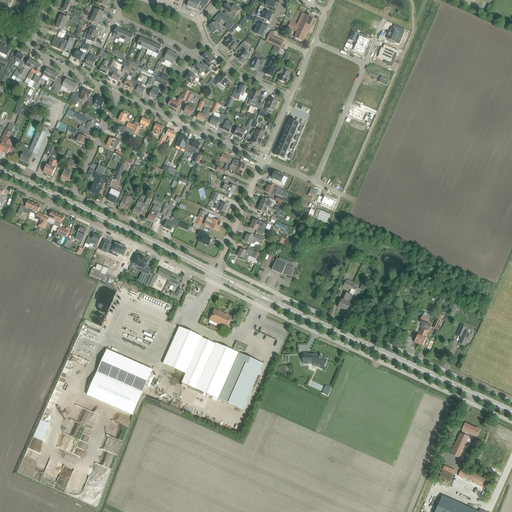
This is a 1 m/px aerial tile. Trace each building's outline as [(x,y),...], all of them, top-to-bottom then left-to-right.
[(109,0),(107,0),(99,0),(99,1),(97,0),(97,2),(98,3),(110,8),(111,6),(107,4),(109,0)] [(188,0),(189,0),(189,2),(187,6),(192,8),(195,0),(188,0)] [(195,0),(192,8),(197,10),(199,5),(205,7),(208,4),(210,0),(208,0),(195,0)] [(277,1),(276,1),(274,0),(265,0),(267,1),(265,6),(269,7),(269,6),(274,8),(274,7),(275,7),(276,4),(277,1)] [(224,7),(223,8),(227,11),(226,12),(230,15),(233,18),(235,15),(240,10),(238,8),(234,4),(232,7),(228,3),(227,4),(226,4),(224,6),(224,7)] [(66,4),(63,10),(68,12),(70,13),(73,14),(75,9),(72,8),(73,7),(66,4)] [(261,5),(258,12),(263,14),(261,18),(269,21),(272,14),(270,13),(271,10),(261,5)] [(94,8),(92,14),(101,19),(103,15),(107,16),(108,14),(94,8)] [(101,19),(92,14),(89,20),(91,21),(98,24),(102,26),(104,24),(100,22),(101,19)] [(217,23),(222,18),(218,14),(213,21),(214,23),(209,25),(210,26),(208,27),(210,30),(211,30),(213,33),(216,32),(218,35),(222,34),(217,23)] [(295,38),(298,39),(303,41),(307,32),(308,33),(315,18),(310,16),(305,14),(300,25),(291,21),(288,28),(297,32),(295,38)] [(61,15),(58,21),(65,24),(67,25),(68,22),(66,22),(68,18),(61,15)] [(230,29),(235,24),(225,15),(223,19),(232,27),(230,29)] [(253,24),(257,26),(254,33),(262,36),(267,27),(262,25),(263,22),(256,19),(253,24)] [(65,24),(58,21),(56,27),(63,30),(65,24)] [(87,30),(86,33),(98,38),(98,36),(97,35),(99,32),(95,30),(97,27),(92,25),(88,23),(86,27),(89,28),(88,31),(87,30)] [(235,24),(230,29),(228,31),(232,34),(238,27),(238,26),(235,24)] [(387,39),(394,42),(395,39),(399,41),(402,34),(401,33),(403,29),(394,25),(392,29),(391,29),(387,39)] [(113,35),(119,38),(122,30),(119,29),(119,28),(117,26),(113,35)] [(119,38),(124,40),(128,33),(122,30),(119,38)] [(98,38),(86,33),(84,38),(86,40),(90,41),(94,43),(95,40),(96,40),(98,38)] [(128,33),(124,40),(130,43),(134,35),(128,33)] [(361,34),(356,44),(365,48),(368,41),(366,40),(367,37),(361,34)] [(225,42),(226,43),(224,46),(230,51),(232,48),(233,49),(237,44),(234,41),(235,39),(231,35),(225,42)] [(284,42),(269,35),(266,41),(281,48),(284,42)] [(63,39),(60,38),(55,36),(51,46),(69,54),(71,49),(75,41),(64,36),(63,39)] [(137,45),(143,47),(146,40),(141,37),(137,45)] [(143,47),(148,49),(151,42),(146,40),(143,47)] [(148,49),(153,52),(156,44),(151,42),(148,49)] [(250,48),(243,42),(237,49),(240,51),(235,57),(239,61),(241,63),(242,63),(243,64),(247,59),(250,55),(247,52),(250,48)] [(0,52),(3,54),(3,53),(7,56),(11,49),(1,43),(0,45),(0,52)] [(77,51),(76,53),(74,58),(81,61),(83,54),(87,55),(89,49),(91,46),(84,43),(82,49),(81,48),(79,52),(77,51)] [(156,44),(153,52),(158,54),(162,47),(156,44)] [(356,44),(353,50),(362,54),(365,48),(356,44)] [(380,53),(378,58),(386,61),(385,62),(391,64),(393,60),(392,60),(395,54),(397,55),(399,52),(384,46),(383,49),(381,49),(380,53)] [(161,59),(159,62),(162,64),(162,62),(164,63),(166,61),(169,62),(174,53),(169,50),(169,51),(166,56),(163,55),(161,59)] [(21,70),(22,67),(25,62),(22,61),(24,56),(18,53),(16,57),(16,58),(15,60),(20,63),(17,68),(21,70)] [(174,53),(169,62),(171,64),(170,66),(172,67),(171,69),(174,70),(178,63),(175,62),(179,56),(174,53)] [(205,64),(209,68),(213,64),(212,62),(214,60),(207,53),(202,57),(207,62),(205,64)] [(94,55),(93,57),(89,55),(85,64),(93,67),(96,60),(97,57),(94,55)] [(112,59),(109,66),(113,68),(113,66),(116,60),(117,58),(114,56),(113,59),(112,59)] [(251,68),(252,68),(251,69),(254,70),(255,69),(258,71),(259,67),(263,68),(267,60),(261,57),(259,61),(255,59),(251,68)] [(316,58),(313,63),(324,67),(327,61),(327,60),(322,57),(321,60),(316,58)] [(0,58),(0,65),(2,66),(0,70),(0,74),(2,76),(8,62),(3,60),(0,58)] [(26,66),(32,69),(36,62),(30,59),(26,66)] [(268,59),(267,62),(265,66),(268,67),(265,74),(265,75),(268,76),(268,75),(272,77),(276,67),(272,65),(274,61),(268,59)] [(105,60),(104,61),(102,66),(102,67),(99,71),(106,74),(108,70),(109,69),(105,67),(107,63),(108,61),(105,60)] [(36,62),(32,69),(37,72),(41,65),(36,62)] [(203,72),(206,75),(210,71),(205,65),(203,67),(198,62),(193,67),(201,74),(203,72)] [(130,63),(125,74),(128,75),(132,68),(137,70),(139,67),(130,63)] [(313,63),(311,67),(321,72),(323,67),(313,63)] [(339,66),(337,71),(348,76),(350,72),(352,72),(354,68),(344,63),(342,67),(339,66)] [(113,68),(111,72),(114,74),(111,78),(118,81),(120,77),(121,76),(117,75),(119,71),(116,69),(116,67),(113,66),(113,68)] [(289,79),(288,79),(290,73),(285,71),(286,69),(280,66),(277,73),(281,74),(279,80),(286,83),(286,82),(287,82),(288,81),(289,79)] [(311,67),(309,72),(319,76),(321,72),(311,67)] [(43,76),(49,79),(53,72),(47,69),(43,76)] [(151,85),(154,78),(155,75),(154,75),(153,74),(152,74),(148,72),(146,71),(145,73),(145,74),(151,76),(147,84),(151,85)] [(337,71),(334,77),(338,78),(336,82),(345,86),(347,82),(346,81),(348,76),(337,71)] [(21,75),(19,73),(15,80),(18,82),(18,81),(23,83),(24,81),(32,86),(31,87),(36,89),(39,84),(38,84),(35,82),(33,81),(29,79),(32,73),(30,72),(27,78),(26,78),(25,79),(21,76),(21,75)] [(53,72),(49,79),(55,82),(58,75),(53,72)] [(186,78),(186,79),(185,79),(192,84),(195,80),(198,82),(199,80),(196,77),(196,78),(190,73),(188,76),(187,76),(186,77),(186,78)] [(155,75),(154,78),(157,80),(156,81),(167,86),(169,81),(158,76),(155,75)] [(219,76),(218,78),(214,84),(219,88),(221,85),(225,87),(230,80),(227,78),(227,77),(224,75),(221,78),(219,76)] [(390,81),(381,77),(379,83),(388,87),(390,81)] [(126,80),(124,85),(131,88),(133,83),(134,80),(132,78),(130,82),(126,80)] [(139,78),(138,81),(136,85),(138,86),(136,91),(143,94),(145,89),(145,88),(146,86),(143,84),(143,83),(141,82),(143,79),(139,78)] [(62,86),(68,89),(72,82),(66,79),(62,86)] [(209,85),(203,79),(200,82),(206,88),(209,85)] [(306,80),(303,85),(314,90),(316,85),(306,80)] [(72,104),(74,100),(78,94),(74,92),(77,86),(72,82),(68,89),(74,92),(68,102),(72,104)] [(49,92),(53,94),(58,85),(54,83),(51,88),(49,92)] [(58,85),(53,94),(57,96),(58,95),(62,87),(59,85),(58,85)] [(236,88),(234,93),(232,97),(239,100),(241,95),(243,96),(247,88),(241,85),(239,91),(235,89),(236,89),(236,88)] [(303,85),(301,91),(306,93),(304,96),(310,99),(314,90),(303,85)] [(329,88),(327,94),(338,98),(340,94),(342,95),(344,90),(334,86),(333,89),(329,88)] [(153,87),(151,92),(149,96),(156,99),(159,94),(158,94),(160,90),(153,87)] [(88,109),(90,104),(92,101),(88,98),(91,93),(84,89),(81,94),(78,93),(78,94),(74,100),(78,102),(83,105),(84,102),(86,104),(84,108),(88,109)] [(185,101),(189,94),(189,92),(186,90),(182,98),(180,97),(177,103),(171,100),(168,105),(178,109),(180,104),(182,100),(185,101)] [(254,91),(252,95),(250,100),(256,102),(260,104),(263,98),(258,96),(260,93),(254,91)] [(327,94),(325,99),(328,100),(326,104),(336,109),(338,104),(336,103),(338,98),(327,94)] [(92,100),(92,101),(90,104),(93,105),(93,106),(100,110),(105,101),(98,97),(95,102),(92,100)] [(261,109),(259,115),(265,118),(268,112),(269,109),(274,111),(278,101),(270,98),(266,108),(265,110),(261,109)] [(21,104),(19,103),(19,104),(18,104),(14,113),(19,116),(23,108),(24,106),(24,105),(21,104)] [(189,103),(187,106),(184,112),(191,115),(194,109),(195,105),(189,103)] [(219,104),(216,103),(215,103),(213,107),(211,113),(214,115),(217,108),(219,104)] [(24,106),(23,110),(26,112),(31,114),(33,110),(24,106)] [(199,113),(197,118),(203,121),(206,116),(208,110),(205,108),(202,114),(199,113)] [(118,120),(123,122),(124,123),(125,120),(128,121),(130,119),(126,117),(128,113),(128,112),(125,111),(124,111),(123,113),(122,113),(118,120)] [(37,112),(34,118),(40,121),(43,115),(37,112)] [(75,113),(74,117),(77,118),(84,123),(87,125),(86,128),(80,126),(79,129),(89,134),(90,131),(91,131),(94,124),(91,123),(92,120),(90,119),(84,117),(84,116),(78,114),(75,113)] [(86,113),(84,117),(90,119),(92,120),(95,122),(96,121),(97,118),(92,116),(91,115),(86,113)] [(216,127),(219,122),(221,123),(225,115),(221,113),(219,118),(214,116),(212,119),(210,124),(216,127)] [(225,115),(221,123),(225,125),(223,130),(229,133),(231,128),(232,127),(231,127),(233,124),(230,123),(227,122),(229,118),(228,116),(226,114),(225,115)] [(253,120),(251,119),(250,118),(250,119),(247,117),(246,119),(249,121),(246,127),(243,125),(241,129),(238,128),(234,135),(241,138),(244,133),(245,130),(248,131),(250,126),(253,120)] [(143,118),(141,123),(140,123),(143,125),(142,128),(145,130),(146,126),(148,127),(150,121),(143,118)] [(290,119),(288,124),(297,128),(299,123),(290,119)] [(128,123),(126,127),(134,131),(136,126),(133,125),(128,123)] [(156,124),(154,129),(152,133),(158,136),(160,132),(161,133),(164,127),(156,124)] [(288,124),(286,128),(295,132),(297,128),(288,124)] [(29,151),(33,152),(38,155),(40,150),(47,133),(46,133),(48,128),(42,125),(40,130),(39,129),(29,151)] [(134,131),(126,127),(122,125),(121,128),(116,126),(112,133),(118,135),(119,132),(122,134),(123,132),(131,135),(132,133),(134,131)] [(286,128),(284,133),(293,136),(295,132),(286,128)] [(0,146),(0,150),(3,152),(9,138),(12,132),(5,129),(2,136),(3,136),(0,142),(2,143),(0,146)] [(169,130),(166,134),(166,135),(169,136),(168,140),(170,141),(172,137),(173,138),(174,138),(176,133),(169,130)] [(256,133),(255,136),(262,139),(263,139),(264,136),(263,136),(265,133),(257,130),(257,131),(255,130),(254,132),(256,133)] [(149,131),(144,142),(146,143),(148,140),(149,141),(152,133),(149,131)] [(9,138),(3,152),(7,154),(8,151),(12,153),(14,148),(9,146),(10,143),(11,144),(16,133),(12,132),(9,138)] [(284,133),(282,137),(291,141),(293,136),(284,133)] [(181,135),(176,145),(186,149),(188,145),(189,144),(186,143),(188,138),(184,136),(181,134),(181,135)] [(78,137),(76,141),(79,142),(84,144),(86,141),(87,141),(88,139),(82,136),(82,137),(78,135),(77,137),(78,137)] [(262,139),(255,136),(254,137),(254,138),(251,145),(255,147),(256,144),(259,145),(262,139)] [(110,138),(107,145),(111,148),(112,148),(115,150),(117,147),(118,144),(120,140),(114,137),(113,139),(110,138)] [(158,145),(156,149),(160,151),(161,149),(160,149),(165,139),(162,137),(158,145)] [(282,137),(280,141),(289,145),(291,141),(282,137)] [(185,151),(183,157),(187,158),(188,156),(191,158),(193,152),(196,153),(198,149),(200,144),(194,141),(192,146),(188,145),(186,149),(185,151)] [(280,141),(278,146),(287,150),(289,145),(280,141)] [(44,154),(49,157),(53,147),(49,145),(44,154)] [(278,146),(276,150),(285,154),(287,150),(278,146)] [(33,152),(29,151),(24,148),(22,153),(23,153),(20,160),(28,163),(31,157),(33,152)] [(276,150),(274,155),(283,159),(285,154),(276,150)] [(218,159),(220,160),(228,163),(230,157),(221,153),(218,159)] [(48,175),(55,159),(52,158),(49,164),(48,164),(48,165),(45,164),(43,168),(45,169),(43,173),(48,175)] [(55,159),(48,175),(52,177),(56,168),(55,167),(56,164),(58,165),(59,161),(56,160),(56,159),(55,159)] [(231,163),(230,165),(244,171),(246,167),(245,166),(246,165),(233,159),(231,163)] [(164,164),(162,169),(174,175),(176,170),(164,164)] [(244,171),(230,165),(228,171),(234,174),(235,172),(242,175),(244,171)] [(93,185),(90,192),(94,194),(103,175),(106,169),(102,167),(101,170),(98,168),(96,172),(94,177),(97,179),(95,182),(94,185),(93,185)] [(63,173),(61,178),(62,179),(61,180),(64,181),(64,180),(68,182),(70,176),(71,173),(65,170),(64,173),(63,173)] [(273,178),(271,182),(280,186),(282,182),(281,182),(283,176),(274,171),(271,178),(273,178)] [(113,179),(118,181),(121,174),(116,172),(113,179)] [(103,175),(94,194),(99,196),(101,191),(102,188),(101,188),(104,182),(107,183),(110,178),(103,175)] [(221,189),(222,190),(227,192),(233,195),(235,191),(236,191),(237,191),(238,189),(237,189),(236,188),(236,187),(232,186),(228,184),(230,179),(224,176),(222,181),(224,183),(221,189)] [(265,192),(270,194),(274,195),(275,193),(279,195),(279,194),(282,195),(283,191),(273,187),(268,185),(267,184),(266,188),(267,189),(265,192)] [(121,194),(117,203),(121,204),(120,206),(121,207),(121,208),(123,209),(123,208),(127,210),(129,205),(130,204),(132,200),(123,195),(124,193),(125,193),(127,189),(124,188),(122,192),(121,194)] [(111,195),(110,196),(108,201),(115,204),(117,199),(117,198),(120,192),(117,191),(112,189),(109,194),(111,195)] [(210,201),(215,203),(219,194),(214,192),(210,201)] [(319,196),(317,202),(331,209),(335,201),(325,196),(324,198),(319,196)] [(263,198),(260,204),(267,207),(270,208),(272,202),(270,201),(267,200),(263,198)] [(24,210),(31,213),(35,204),(28,201),(25,207),(21,205),(17,214),(21,216),(24,210)] [(135,208),(133,213),(140,216),(142,211),(142,210),(144,207),(141,205),(142,202),(139,201),(135,207),(135,208)] [(219,210),(221,211),(225,213),(228,206),(218,201),(216,205),(215,208),(219,210)] [(277,211),(280,212),(283,213),(286,206),(284,205),(284,204),(279,201),(277,204),(283,207),(282,208),(279,206),(277,211)] [(161,214),(165,215),(170,205),(169,205),(166,203),(161,214)] [(35,218),(41,221),(44,214),(38,212),(41,207),(35,204),(31,213),(36,215),(35,218)] [(260,204),(258,210),(265,213),(267,207),(260,204)] [(315,210),(317,206),(313,204),(308,215),(313,217),(316,211),(315,210)] [(149,215),(147,220),(154,223),(156,218),(157,217),(156,217),(159,212),(157,211),(159,207),(154,205),(152,209),(150,214),(149,215)] [(170,205),(165,215),(168,217),(173,207),(171,206),(170,205)] [(322,209),(318,219),(327,222),(331,213),(322,209)] [(201,210),(198,218),(203,220),(206,212),(201,210)] [(44,214),(41,221),(38,226),(44,229),(47,222),(54,225),(58,215),(51,211),(49,217),(44,214)] [(64,217),(58,215),(54,225),(56,220),(62,223),(64,217)] [(203,220),(198,218),(195,216),(192,222),(200,226),(203,220)] [(208,217),(206,221),(220,227),(221,222),(214,219),(214,221),(211,220),(211,219),(208,217)] [(167,221),(166,223),(164,228),(171,231),(172,228),(175,229),(177,225),(179,221),(173,218),(172,219),(171,219),(169,222),(167,221)] [(254,219),(252,224),(266,230),(266,229),(269,230),(271,225),(268,224),(261,221),(261,222),(258,221),(254,219)] [(220,227),(206,221),(204,225),(211,227),(210,228),(218,231),(220,227)] [(275,226),(287,232),(289,226),(287,225),(286,226),(277,222),(275,226)] [(252,224),(250,228),(255,230),(257,231),(257,232),(263,235),(266,230),(252,224)] [(57,233),(66,238),(69,231),(60,227),(57,233)] [(80,227),(78,232),(77,233),(75,239),(82,242),(87,231),(80,227)] [(198,234),(197,236),(201,237),(199,242),(208,246),(211,238),(207,236),(205,235),(206,233),(200,230),(199,230),(198,234)] [(89,236),(87,240),(85,244),(96,248),(101,237),(94,234),(92,237),(89,236)] [(254,238),(247,235),(246,238),(245,237),(244,240),(244,241),(247,242),(247,243),(250,244),(250,243),(251,244),(254,238)] [(260,243),(262,238),(256,235),(255,235),(254,238),(255,238),(255,239),(257,239),(256,242),(260,243)] [(280,243),(288,246),(290,241),(282,237),(280,243)] [(104,241),(100,250),(106,253),(107,252),(108,253),(110,250),(112,251),(116,253),(119,255),(119,254),(124,256),(127,249),(115,243),(114,247),(110,245),(110,244),(104,241)] [(241,249),(238,256),(247,260),(257,264),(259,260),(261,254),(254,251),(255,251),(249,249),(248,248),(246,251),(245,251),(241,249)] [(141,257),(141,258),(137,256),(133,263),(144,269),(148,261),(146,260),(146,259),(143,258),(141,257)] [(277,259),(272,270),(273,269),(281,273),(281,274),(282,274),(283,272),(285,273),(284,274),(291,276),(293,271),(294,267),(291,266),(293,263),(280,257),(279,260),(277,259)] [(165,278),(168,280),(170,278),(172,273),(160,267),(158,272),(157,274),(165,278)] [(142,273),(138,281),(147,285),(153,274),(150,272),(148,276),(142,273)] [(170,278),(168,280),(169,280),(168,281),(175,284),(176,283),(180,285),(183,279),(172,273),(170,278)] [(153,274),(147,285),(152,287),(156,280),(157,276),(153,274)] [(343,286),(351,290),(352,289),(355,291),(357,287),(353,285),(354,285),(346,281),(343,286)] [(170,295),(178,300),(182,290),(178,288),(176,294),(171,292),(170,295)] [(338,307),(342,309),(349,294),(345,292),(344,296),(343,299),(342,299),(338,307)] [(349,294),(342,309),(346,311),(350,302),(349,302),(350,299),(351,299),(353,296),(349,294)] [(452,301),(448,310),(454,312),(458,304),(452,301)] [(210,320),(209,323),(211,324),(216,326),(217,324),(227,328),(230,321),(232,317),(219,311),(214,309),(212,313),(209,320),(210,320)] [(427,325),(430,320),(422,316),(419,322),(422,323),(427,325)] [(442,325),(439,324),(440,323),(442,324),(443,322),(437,319),(433,328),(436,330),(437,328),(440,329),(442,325)] [(427,325),(422,323),(421,327),(420,331),(421,331),(419,334),(418,333),(414,342),(418,344),(425,329),(427,325)] [(456,335),(462,337),(459,343),(464,346),(468,338),(470,339),(472,335),(465,332),(467,328),(461,325),(456,335)] [(179,327),(163,363),(186,373),(182,383),(219,399),(239,353),(233,350),(216,343),(215,344),(202,338),(202,337),(179,327)] [(425,329),(418,344),(423,346),(427,337),(425,336),(426,334),(427,334),(429,330),(425,329)] [(237,342),(233,350),(239,353),(240,350),(246,353),(248,347),(237,342)] [(153,370),(107,349),(87,395),(133,415),(140,399),(153,370)] [(219,399),(242,409),(262,364),(239,353),(219,399)] [(304,364),(309,364),(312,364),(316,366),(321,368),(323,364),(324,365),(327,360),(322,358),(322,357),(320,356),(320,357),(315,354),(314,356),(313,356),(308,356),(308,354),(303,354),(304,364)] [(476,437),(479,430),(465,424),(462,430),(461,433),(460,433),(451,455),(459,458),(469,437),(470,434),(476,437)] [(444,466),(439,477),(450,482),(455,471),(444,466)] [(462,468),(458,476),(483,488),(487,481),(462,468)] [(479,511),(442,495),(434,511),(479,511)]
